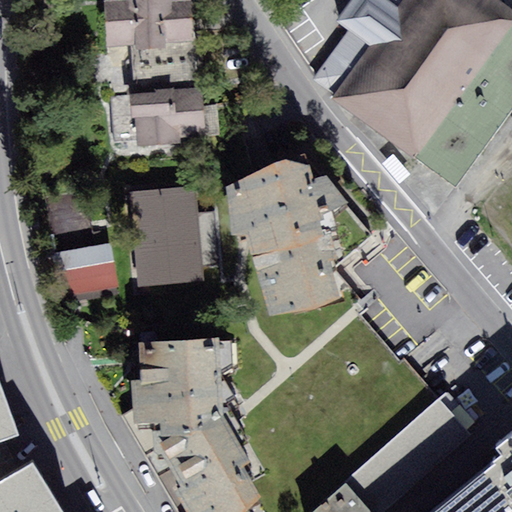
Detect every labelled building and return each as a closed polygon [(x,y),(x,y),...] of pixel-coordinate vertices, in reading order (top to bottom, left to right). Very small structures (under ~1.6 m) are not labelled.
[(101,0),(106,49),(134,46),(135,51),(163,50),(163,45),(175,43),(194,42),(191,0),(101,0)] [(418,159),(456,188),(511,112),(511,13),(494,0),(408,0),(401,11),(372,49),(337,96),(335,98),(418,159)] [(352,0),(349,4),(335,22),(350,33),(372,49),(401,11),(386,0),(352,0)] [(408,0),(386,0),(401,11),(408,0)] [(350,33),(315,80),(337,96),(372,49),(350,33)] [(143,95),(127,97),(128,118),(135,118),(139,148),(177,145),(180,140),(206,137),(198,89),(181,91),(143,95)] [(313,192),(305,162),(231,181),(267,319),(341,300),(334,276),(378,237),(327,179),(313,192)] [(198,181),(127,188),(137,286),(205,279),(204,267),(224,264),(218,210),(201,212),(198,181)] [(117,284),(110,243),(52,253),(59,294),(117,284)] [(260,493),(217,417),(224,416),(219,342),(123,349),(124,362),(129,423),(158,473),(181,511),(244,511),(240,505),(260,493)] [(0,437),(19,430),(0,377),(0,437)] [(457,391),(345,483),(369,511),(384,511),(488,428),(457,391)] [(424,511),(511,511),(511,422),(487,442),(497,455),(424,511)] [(0,511),(65,511),(32,458),(0,477),(0,511)] [(369,511),(345,483),(308,511),(369,511)]
